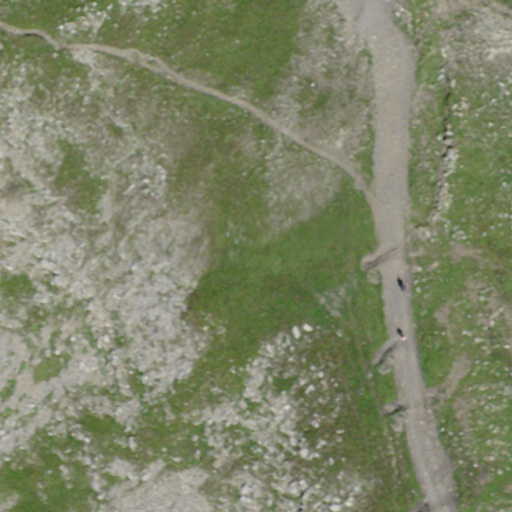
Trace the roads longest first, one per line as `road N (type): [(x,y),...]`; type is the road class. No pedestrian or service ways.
road 1 (track): [(388,208),(438,511)]
road 2 (track): [(388,208),(392,63),(373,18),(349,0)]
